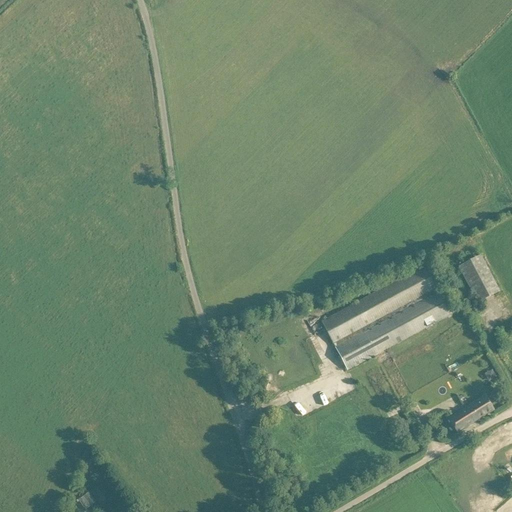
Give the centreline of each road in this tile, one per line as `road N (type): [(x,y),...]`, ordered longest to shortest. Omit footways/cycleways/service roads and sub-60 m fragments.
road 1 (unclassified): [(260,511),(190,281),(140,0)]
road 2 (unclassified): [(335,511),(511,412)]
